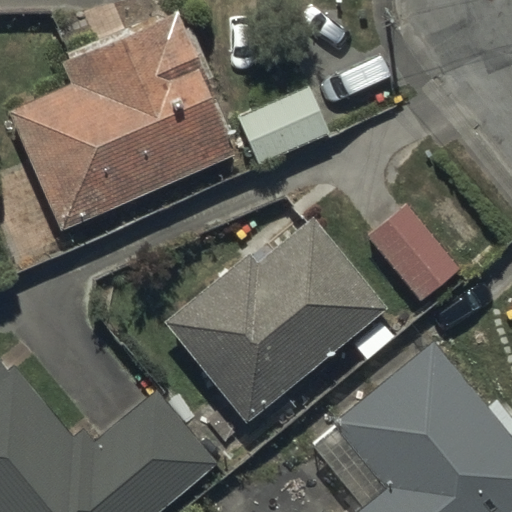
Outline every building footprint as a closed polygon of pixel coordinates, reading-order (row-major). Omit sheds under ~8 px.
[(188,35),(179,39),(171,23),(61,73),(69,90),(8,117),(63,239),(228,164),(222,151),(231,147),(204,87),(210,84),(188,35)] [(236,124),(256,171),(326,141),(306,94),(236,124)] [(404,212),(365,244),(419,310),(458,278),(404,212)] [(160,331),(245,434),(385,317),(311,228),(255,274),(245,261),(160,331)] [(511,410),(501,397),(482,414),(427,348),(327,432),(381,497),(362,511),(511,511),(511,449),(510,448),(511,446),(511,410)] [(0,511),(164,511),(215,471),(154,398),(96,447),(85,435),(75,444),(14,373),(8,378),(0,368),(0,511)]
